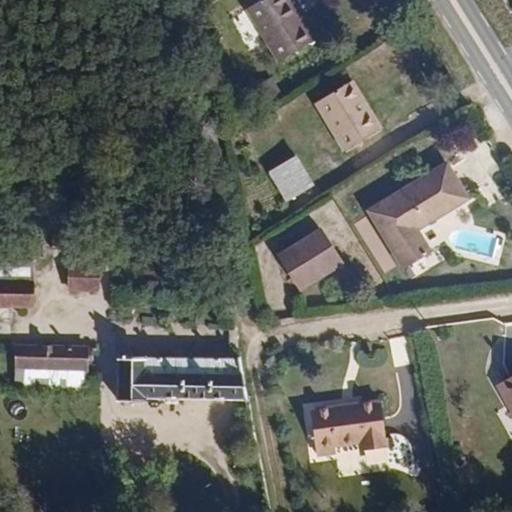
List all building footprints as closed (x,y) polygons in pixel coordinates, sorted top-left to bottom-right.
[(306,41),(293,17),(287,21),(274,0),(255,0),(240,9),(272,62),(306,41)] [(274,0),(287,21),(293,17),(282,0),(274,0)] [(356,113),(362,109),(347,85),(341,88),(356,113)] [(375,130),(362,109),(356,113),(341,88),(312,106),(338,151),(375,130)] [(271,174),(288,201),(315,184),(296,156),(271,174)] [(447,164),(406,189),(428,224),(469,199),(447,164)] [(428,224),(406,189),(370,211),(405,268),(431,252),(418,230),(428,224)] [(300,284),(345,258),(325,224),(281,250),(300,284)] [(100,290),(100,255),(71,254),(72,289),(100,290)] [(0,281),(0,306),(30,309),(30,283),(0,281)] [(405,335),(388,339),(394,367),(410,364),(405,335)] [(93,347),(12,343),(11,372),(92,375),(93,347)] [(141,394),(248,399),(241,359),(115,354),(112,400),(141,400),(141,394)] [(511,373),(492,386),(503,406),(511,401),(511,402),(511,373)] [(362,447),(386,444),(380,402),(311,410),(317,452),(337,450),(336,444),(361,442),(362,447)] [(387,451),(386,444),(362,447),(362,453),(387,451)]
